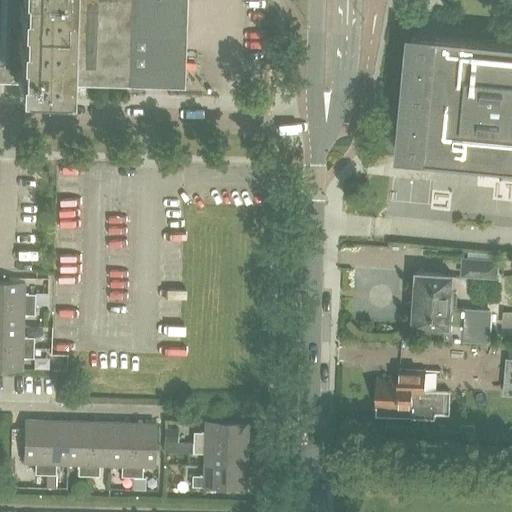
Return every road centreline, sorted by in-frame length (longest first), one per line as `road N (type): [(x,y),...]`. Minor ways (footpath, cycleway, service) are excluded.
road 1 (tertiary): [(306,511),(322,126)]
road 2 (unclassified): [(0,116),(322,126)]
road 3 (residential): [(0,407),(153,411)]
road 4 (tertiary): [(322,126),(341,88),(350,0)]
road 5 (tertiary): [(317,0),(313,91),(322,126)]
